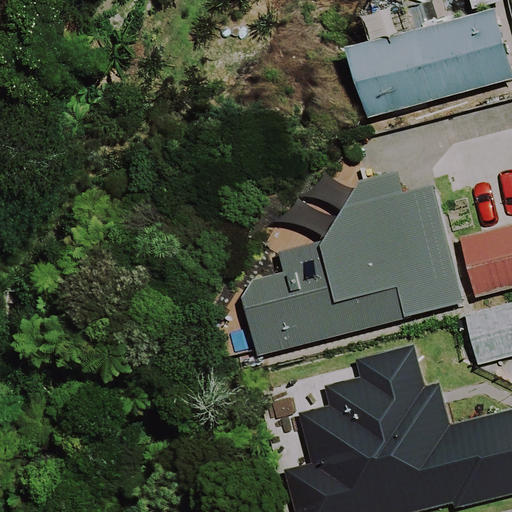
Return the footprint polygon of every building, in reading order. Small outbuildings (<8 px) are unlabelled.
[(505,0),(472,0),(475,12),(506,5),(505,0)] [(376,118),(511,83),(511,47),(504,15),(359,52),(376,118)] [(412,197),(404,166),(383,172),(342,244),(325,249),(337,291),(256,313),(267,357),(470,303),(440,189),(412,197)] [(511,290),(511,230),(469,242),(483,298),(511,290)] [(511,358),(511,303),(471,315),(485,366),(511,358)] [(430,391),(421,353),(359,366),(363,385),(325,394),(329,413),(303,419),(314,470),(291,475),(298,511),(440,511),(511,496),(511,417),(454,430),(445,388),(430,391)]
